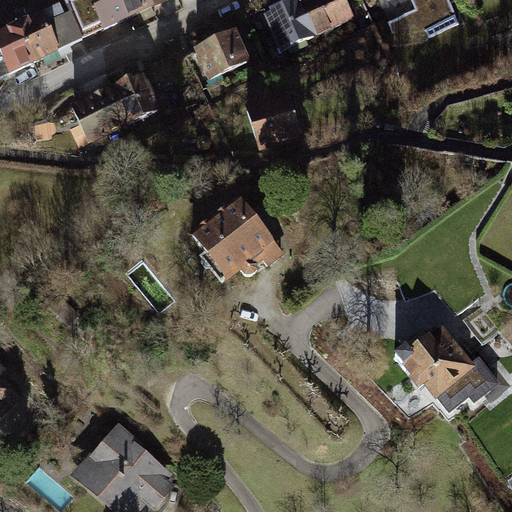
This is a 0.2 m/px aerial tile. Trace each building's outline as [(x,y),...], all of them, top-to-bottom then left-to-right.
[(130,17),(122,0),(66,0),(70,8),(73,14),(77,12),(84,30),(104,22),(106,27),(130,17)] [(122,0),(130,17),(164,2),(163,0),(122,0)] [(358,0),(317,0),(312,3),(329,35),(366,16),(358,0)] [(452,0),(377,0),(408,59),(467,28),(452,0)] [(301,6),(266,23),(282,56),(317,39),(301,6)] [(70,8),(20,30),(35,63),(85,40),(73,14),(70,8)] [(35,63),(20,30),(0,39),(0,69),(8,66),(12,74),(35,63)] [(243,33),(204,50),(219,85),(258,69),(243,33)] [(165,69),(116,91),(132,127),(181,105),(165,69)] [(114,92),(71,110),(86,146),(130,127),(114,92)] [(312,97),(256,113),(269,154),(323,136),(312,97)] [(297,254),(260,200),(206,241),(245,292),(297,254)] [(511,453),(511,405),(472,355),(426,390),(489,472),(511,453)] [(55,403),(0,363),(0,432),(22,448),(55,403)] [(195,511),(200,507),(129,451),(96,493),(120,511),(195,511)]
